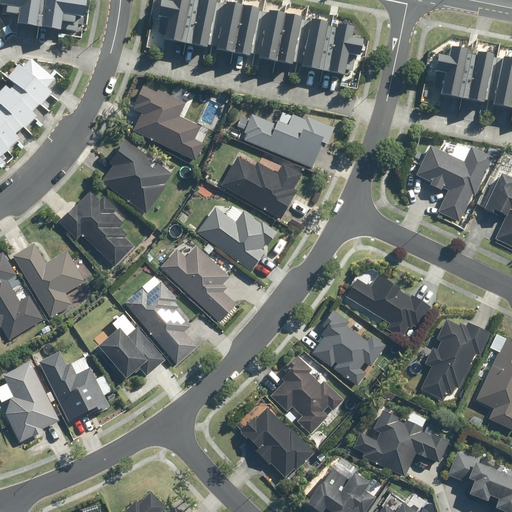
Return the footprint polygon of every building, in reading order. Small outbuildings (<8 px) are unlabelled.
[(0,0),(0,4),(6,5),(5,13),(18,15),(17,26),(39,28),(42,0),(0,0)] [(84,18),(86,0),(46,0),(43,28),(60,30),(62,23),(74,24),(75,16),(84,18)] [(165,42),(181,45),(179,56),(189,57),(191,46),(199,0),(171,0),(171,2),(160,0),(158,17),(169,19),(165,42)] [(205,49),(204,49),(208,50),(217,1),(213,0),(199,0),(191,46),(205,49)] [(260,9),(226,2),(216,51),(219,51),(246,57),(251,57),(260,9)] [(270,12),(260,59),(260,60),(290,67),(292,60),(301,18),(270,12)] [(336,24),(312,19),(303,63),(302,68),(325,73),(336,24)] [(351,40),(353,28),(337,26),(329,74),(344,76),(348,54),(360,56),(363,42),(351,40)] [(449,57),(439,55),(436,71),(446,73),(442,96),(459,99),(467,52),(450,49),(449,57)] [(493,56),(478,53),(469,102),(484,105),(493,56)] [(511,87),(511,59),(502,58),(494,106),(509,108),(511,87)] [(0,167),(5,164),(0,157),(20,140),(16,136),(25,126),(28,129),(39,115),(35,111),(41,105),(43,107),(53,94),(61,83),(29,59),(21,70),(15,66),(6,78),(15,85),(10,90),(4,85),(0,90),(0,167)] [(209,130),(181,116),(187,104),(144,82),(135,100),(138,101),(134,109),(141,113),(132,129),(194,161),(209,130)] [(281,110),(277,121),(251,111),(240,140),(313,169),(323,144),(328,146),(335,128),(307,117),(305,120),(281,110)] [(115,162),(101,182),(146,214),(173,174),(123,139),(110,158),(115,162)] [(444,188),(449,190),(437,211),(458,223),(494,158),(473,146),(464,163),(431,144),(415,174),(431,183),(429,186),(441,193),(444,188)] [(280,217),(303,175),(282,164),(278,173),(239,153),(222,186),(280,217)] [(511,176),(502,172),(484,210),(497,217),(499,213),(507,217),(494,242),(511,250),(511,176)] [(89,191),(59,225),(77,241),(82,236),(117,267),(134,248),(125,239),(128,236),(120,229),(129,220),(103,196),(99,201),(89,191)] [(213,208),(195,232),(251,273),(279,235),(245,210),(235,224),(213,208)] [(67,251),(47,263),(35,243),(13,257),(49,318),(72,305),(65,294),(85,283),(67,251)] [(228,281),(231,277),(195,245),(185,257),(177,250),(159,270),(218,322),(236,302),(230,297),(237,289),(228,281)] [(10,286),(20,280),(1,250),(0,251),(0,328),(1,328),(10,342),(45,320),(30,296),(20,303),(10,286)] [(357,278),(345,297),(389,323),(385,329),(401,339),(409,326),(417,331),(432,307),(379,274),(371,286),(357,278)] [(162,282),(148,294),(143,288),(125,303),(176,364),(197,347),(184,332),(190,327),(177,311),(180,308),(175,302),(177,300),(162,282)] [(346,328),(350,323),(332,310),(322,325),(329,329),(311,354),(358,386),(385,347),(371,337),(368,342),(346,328)] [(421,390),(441,400),(445,392),(452,395),(455,387),(459,389),(476,355),(480,357),(491,334),(467,322),(464,329),(446,320),(437,338),(442,341),(437,350),(433,348),(424,365),(431,368),(421,390)] [(119,328),(98,347),(127,379),(140,368),(147,376),(166,360),(137,326),(125,336),(119,328)] [(511,341),(496,335),(487,356),(495,359),(476,403),(493,410),(489,419),(511,429),(511,341)] [(59,352),(47,360),(68,392),(74,388),(89,411),(96,406),(99,411),(113,402),(83,357),(69,367),(59,352)] [(334,412),(345,401),(297,356),(283,370),(287,373),(280,381),(283,383),(270,396),(288,413),(293,408),(301,416),(296,422),(309,434),(327,415),(324,412),(329,407),(334,412)] [(60,420),(30,360),(2,375),(13,397),(0,403),(19,443),(43,432),(42,429),(60,420)] [(255,452),(269,467),(272,464),(285,478),(314,451),(263,397),(234,425),(257,449),(255,452)] [(364,454),(363,457),(404,477),(416,453),(438,463),(448,443),(380,411),(372,429),(380,433),(376,440),(359,432),(351,448),(364,454)] [(511,511),(511,478),(456,455),(448,476),(471,485),(467,494),(487,502),(489,497),(499,500),(495,508),(504,511),(511,511)] [(333,467),(305,504),(315,511),(322,511),(324,510),(326,511),(362,511),(374,497),(364,489),(368,484),(354,473),(349,480),(333,467)] [(163,511),(166,508),(149,492),(139,502),(136,500),(123,511),(163,511)]
